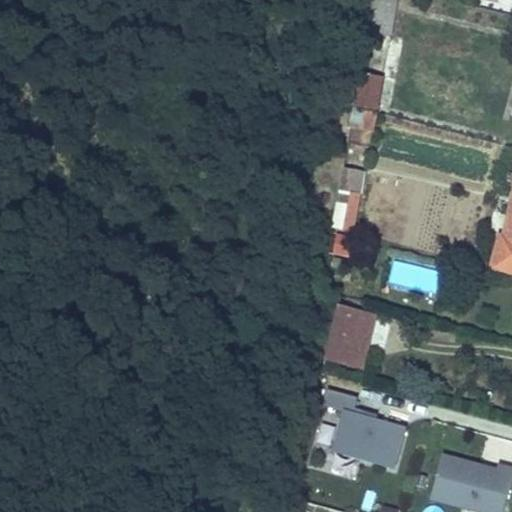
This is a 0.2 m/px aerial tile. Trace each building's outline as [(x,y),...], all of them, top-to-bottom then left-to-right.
[(390,37),(397,0),(371,0),(366,34),(390,37)] [(388,51),(390,42),(390,37),(366,34),(363,47),(388,51)] [(399,60),(402,45),(390,42),(388,51),(387,57),(399,60)] [(380,93),(383,78),(359,73),(356,89),(380,93)] [(378,111),(380,93),(356,89),(353,106),(356,107),(378,111)] [(373,133),(376,113),(356,108),(352,128),(373,133)] [(353,234),(365,172),(344,169),(339,191),(332,228),(333,229),(353,234)] [(511,208),(502,251),(498,251),(493,271),(511,275),(511,208)] [(366,352),(375,317),(338,306),(325,359),(343,364),(366,352)] [(364,360),(366,352),(343,364),(352,366),(362,369),(364,360)] [(332,454),(394,470),(405,425),(343,410),(332,454)] [(511,473),(444,456),(432,503),(467,511),(503,511),(511,477),(511,473)]
